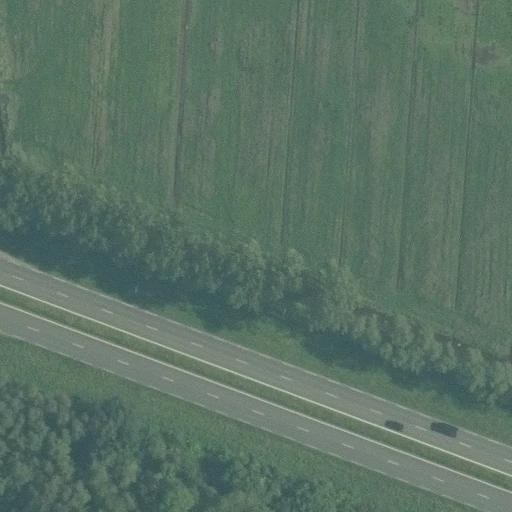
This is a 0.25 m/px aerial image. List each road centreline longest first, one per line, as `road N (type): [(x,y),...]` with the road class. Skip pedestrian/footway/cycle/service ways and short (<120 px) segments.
road 1 (primary): [(0,313),(511,503)]
road 2 (primary): [(511,458),(0,268)]
